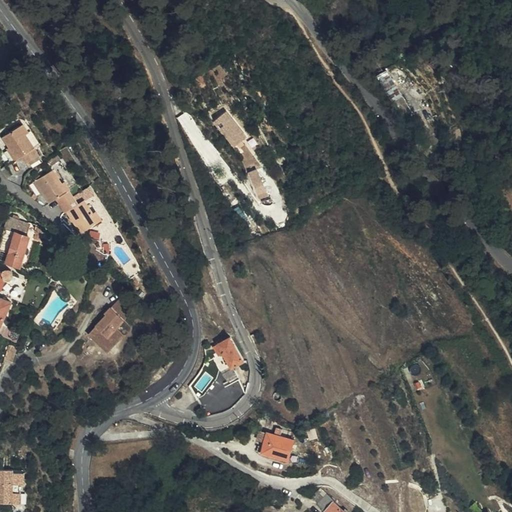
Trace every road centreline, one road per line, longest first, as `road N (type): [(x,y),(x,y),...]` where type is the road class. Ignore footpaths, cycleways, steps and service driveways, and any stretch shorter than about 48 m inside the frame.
road 1 (tertiary): [(151,399),(171,414),(211,422),(240,408),(256,373),(229,311),(162,86),(115,0)]
road 2 (secondary): [(0,7),(106,153),(181,289),(191,354),(151,399)]
road 3 (tertiary): [(287,0),(459,218),(511,267)]
road 4 (secondary): [(151,399),(107,420),(84,447),(85,511)]
